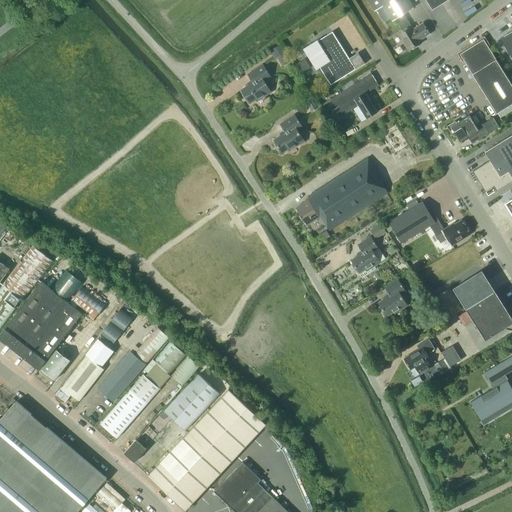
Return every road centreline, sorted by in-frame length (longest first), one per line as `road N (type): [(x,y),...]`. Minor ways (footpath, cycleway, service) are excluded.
road 1 (unclassified): [(433,511),(374,383),(289,238),(183,76),(111,0)]
road 2 (unclassified): [(166,511),(0,368)]
road 3 (unclassified): [(511,263),(400,80)]
road 4 (unclassified): [(507,0),(400,80)]
